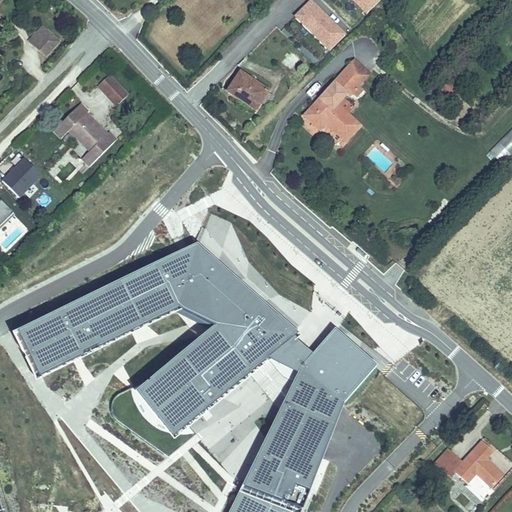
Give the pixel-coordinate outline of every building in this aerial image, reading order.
[(311,0),(310,0),(294,17),(329,52),(346,34),(311,0)] [(350,0),(365,15),(379,0),(350,0)] [(36,48),(50,34),(45,30),(31,43),(36,48)] [(61,46),(50,34),(36,48),(47,59),(61,46)] [(300,59),(288,52),(281,64),(293,71),(300,59)] [(357,56),(354,60),(370,74),(373,70),(357,56)] [(354,60),(335,83),(351,96),(370,74),(354,60)] [(129,95),(110,76),(97,86),(116,106),(129,95)] [(265,92),(240,76),(229,93),(255,109),(265,92)] [(328,92),(307,116),(322,129),(327,122),(350,141),(362,126),(350,116),(358,107),(347,98),(342,103),(328,92)] [(106,136),(86,116),(90,112),(80,101),(50,132),(61,143),(69,136),(87,153),(80,160),(90,171),(119,142),(109,133),(106,136)] [(500,162),(511,151),(511,127),(488,149),(500,162)] [(42,176),(24,159),(1,182),(21,200),(42,176)] [(0,228),(14,215),(1,202),(0,202),(0,228)] [(4,249),(15,260),(21,253),(10,242),(4,249)] [(232,511),(304,511),(346,407),(379,369),(370,361),(336,332),(315,356),(311,354),(299,343),(304,339),(198,247),(18,335),(43,385),(183,314),(215,331),(136,398),(175,445),(276,362),(298,376),(241,494),(232,511)] [(137,345),(158,336),(155,330),(134,339),(137,345)] [(462,462),(447,476),(451,479),(456,475),(467,485),(476,476),(491,490),(504,475),(486,460),(493,452),(480,441),(462,462)] [(433,464),(440,470),(454,455),(447,449),(433,464)] [(440,470),(447,476),(462,462),(454,455),(440,470)]
